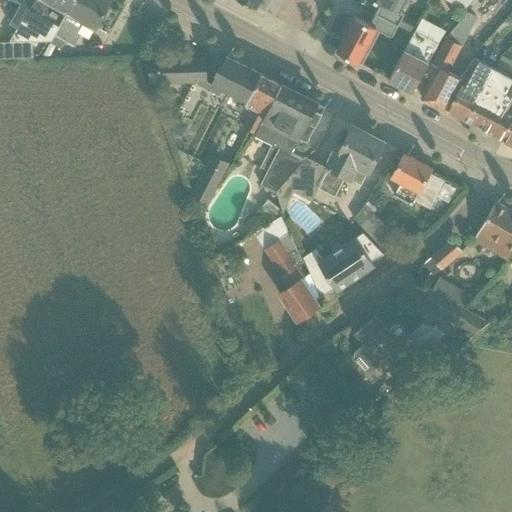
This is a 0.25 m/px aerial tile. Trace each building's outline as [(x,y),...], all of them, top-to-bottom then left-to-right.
[(32,0),(16,28),(8,42),(10,42),(10,48),(0,47),(0,60),(33,59),(32,42),(50,42),(75,0),(32,0)] [(16,28),(32,0),(11,0),(19,4),(8,24),(16,28)] [(75,0),(50,42),(42,55),(47,58),(53,49),(51,48),(52,45),(60,50),(65,42),(74,47),(80,36),(88,40),(110,0),(75,0)] [(259,0),(240,0),(255,8),(259,0)] [(373,0),(380,3),(374,15),(397,27),(404,14),(401,12),(407,0),(373,0)] [(436,67),(420,97),(443,109),(445,106),(457,83),(459,78),(446,71),(460,45),(477,17),(468,12),(445,37),(431,64),(436,67)] [(354,17),(336,51),(361,65),(379,32),(391,39),(397,27),(374,15),(369,25),(354,17)] [(174,49),(181,36),(168,29),(161,41),(174,49)] [(416,31),(389,80),(412,92),(438,43),(416,31)] [(225,57),(216,75),(212,84),(222,89),(246,101),(259,74),(225,57)] [(457,83),(445,106),(449,108),(447,111),(465,121),(493,68),(473,57),(459,78),(457,83)] [(204,59),(149,61),(149,69),(150,84),(196,81),(196,85),(218,97),(222,89),(212,84),(205,81),(204,59)] [(493,68),(465,121),(483,130),(511,77),(494,68),(493,68)] [(259,74),(246,101),(244,105),(253,109),(244,128),(254,133),(279,84),(259,74)] [(501,140),(511,118),(511,77),(483,130),(501,140)] [(254,133),(253,135),(271,144),(259,168),(266,171),(259,185),(274,192),(275,191),(280,184),(303,159),(290,153),(293,148),(303,145),(305,141),(307,143),(325,107),(279,84),(254,133)] [(511,118),(501,140),(511,145),(511,118)] [(275,191),(281,209),(282,213),(294,192),(309,200),(316,186),(334,195),(344,175),(359,183),(365,171),(367,172),(374,160),(383,142),(365,132),(363,135),(351,129),(337,154),(333,152),(325,168),(304,158),(303,159),(280,184),(275,191)] [(393,195),(394,195),(411,205),(418,191),(419,192),(431,168),(403,153),(391,177),(400,182),(393,195)] [(191,195),(208,204),(229,163),(212,154),(191,195)] [(261,207),(274,217),(281,209),(268,198),(261,207)] [(511,211),(495,202),(472,240),(508,261),(511,256),(511,211)] [(354,217),(366,231),(380,246),(393,233),(364,204),(354,217)] [(278,217),(252,233),(288,286),(278,293),(296,320),(319,305),(301,279),(304,277),(294,263),(300,259),(278,217)] [(315,249),(302,258),(320,297),(334,288),(336,291),(374,266),(372,262),(383,254),(362,233),(355,238),(355,237),(322,259),(315,249)] [(451,239),(430,257),(441,269),(462,251),(451,239)] [(431,289),(430,290),(422,303),(475,334),(484,319),(466,309),(431,289)] [(353,358),(365,372),(370,373),(379,366),(379,360),(378,358),(384,353),(401,372),(413,361),(406,353),(412,348),(412,343),(421,354),(442,335),(434,326),(422,324),(406,337),(397,326),(393,326),(387,331),(374,316),(355,333),(364,344),(353,353),(353,358)] [(511,322),(507,319),(499,331),(511,338),(511,336),(511,322)] [(365,387),(356,376),(345,385),(355,396),(365,387)] [(68,410),(70,413),(80,430),(112,411),(122,427),(133,421),(123,404),(115,391),(77,415),(72,408),(68,410)]
